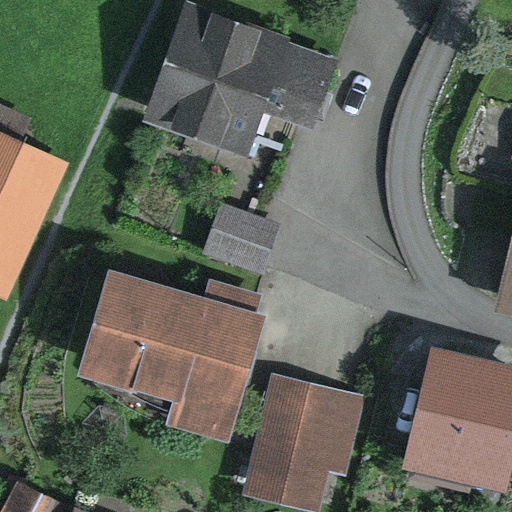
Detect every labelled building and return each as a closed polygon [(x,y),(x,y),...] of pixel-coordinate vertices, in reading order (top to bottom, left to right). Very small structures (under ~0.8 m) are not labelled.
[(294,157),(338,45),(223,0),(195,0),(155,102),(294,157)] [(76,147),(0,116),(0,271),(23,281),(76,147)] [(511,224),(495,274),(511,280),(511,224)] [(254,313),(96,269),(71,357),(177,386),(171,407),(223,421),(254,313)] [(511,429),(511,368),(426,348),(401,448),(501,473),(511,429)] [(279,369),(250,486),(320,503),(333,450),(349,454),(365,390),(279,369)] [(132,511),(35,474),(20,511),(2,511),(0,511),(132,511)]
